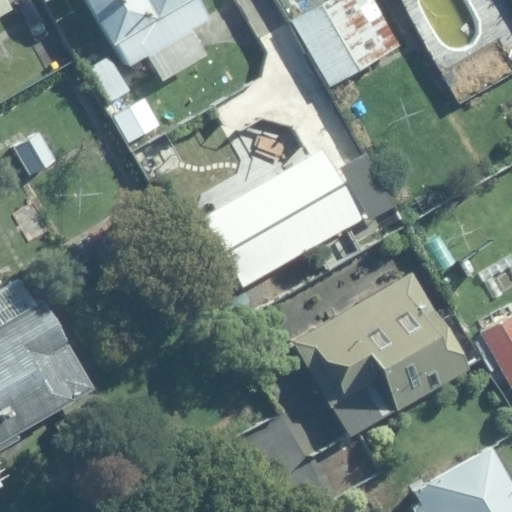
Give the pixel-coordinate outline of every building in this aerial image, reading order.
[(211,22),(198,0),(77,0),(103,45),(109,42),(125,70),(211,22)] [(324,0),(290,19),(295,27),(327,85),(382,54),(364,21),(380,13),(372,0),(324,0)] [(251,42),(255,50),(291,117),(325,98),(285,24),(251,42)] [(289,343),(344,438),(347,442),(434,389),(466,370),(409,272),(400,278),(289,343)] [(0,438),(49,410),(90,386),(26,277),(0,292),(0,315),(2,319),(0,319),(0,438)] [(511,312),(474,335),(508,391),(511,388),(511,312)] [(511,511),(511,500),(481,448),(409,490),(422,511),(511,511)]
